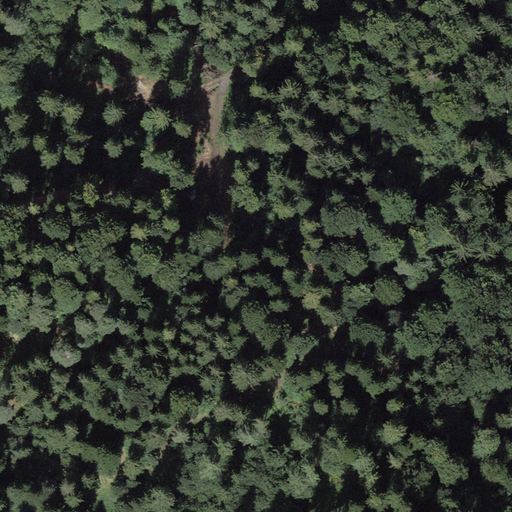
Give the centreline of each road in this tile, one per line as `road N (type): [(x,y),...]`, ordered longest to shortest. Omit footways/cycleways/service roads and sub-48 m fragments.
road 1 (track): [(217,179),(217,113),(234,72),(288,30),(345,18),(358,0)]
road 2 (track): [(0,213),(73,191),(173,189),(217,179)]
